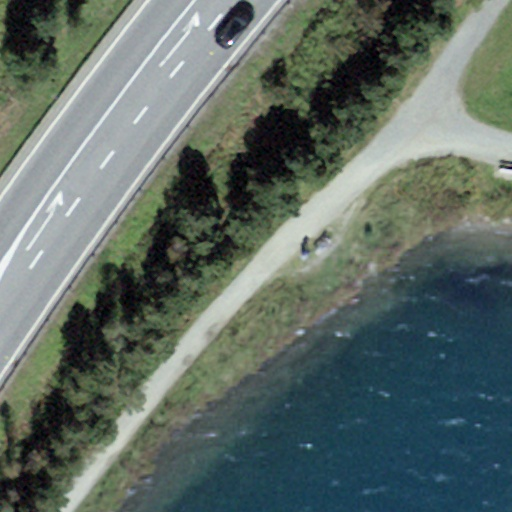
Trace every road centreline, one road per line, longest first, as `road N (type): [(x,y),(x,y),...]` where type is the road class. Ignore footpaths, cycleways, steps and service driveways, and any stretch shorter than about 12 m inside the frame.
road 1 (track): [(66,511),(183,351),(413,117)]
road 2 (primary): [(0,285),(64,186),(208,0)]
road 3 (track): [(413,117),(489,0)]
